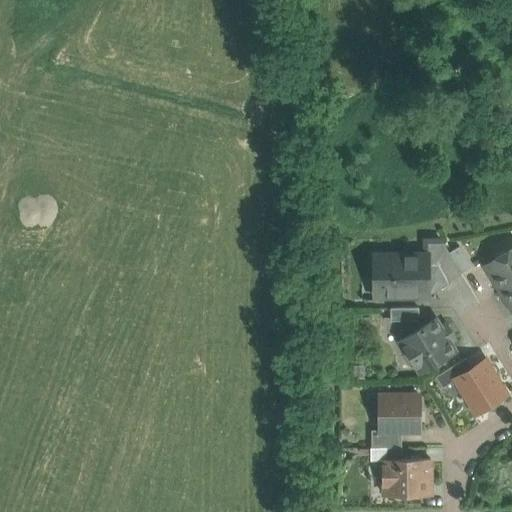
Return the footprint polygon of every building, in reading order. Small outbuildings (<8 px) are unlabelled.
[(449,252),(443,241),(428,242),(428,254),(428,266),(437,266),(446,282),(462,272),(449,252)] [(472,266),(459,245),(449,252),(462,272),(472,266)] [(511,281),(511,248),(486,265),(500,289),(511,281)] [(428,254),(375,254),(375,295),(428,295),(428,293),(428,266),(428,254)] [(428,266),(428,293),(446,282),(437,266),(428,266)] [(511,281),(500,289),(511,307),(511,281)] [(419,319),(419,307),(391,307),(391,320),(419,319)] [(440,326),(435,318),(401,339),(406,346),(404,347),(405,353),(410,361),(415,365),(416,363),(421,371),(455,350),(450,342),(454,339),(444,324),(440,326)] [(467,356),(436,375),(443,386),(456,378),(456,377),(473,367),(467,356)] [(473,367),(456,377),(456,378),(477,411),(506,394),(485,359),(473,367)] [(367,364),(353,364),(354,376),(367,376),(367,364)] [(419,394),(381,394),(381,429),(381,430),(402,430),(419,430),(419,394)] [(402,430),(381,430),(381,429),(372,429),(372,447),(384,447),(402,446),(402,430)] [(402,446),(384,447),(384,459),(402,459),(402,446)] [(402,459),(384,459),(384,494),(431,493),(431,458),(402,459)]
